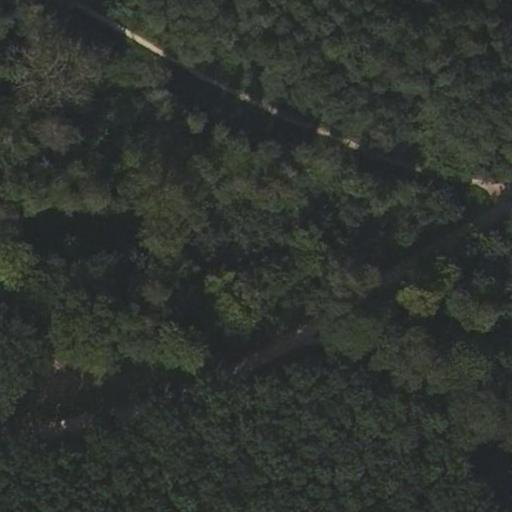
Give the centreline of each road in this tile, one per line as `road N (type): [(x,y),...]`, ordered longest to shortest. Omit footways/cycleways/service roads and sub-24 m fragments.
road 1 (track): [(0,442),(123,427),(299,344),(417,262)]
road 2 (track): [(86,0),(362,159)]
road 3 (track): [(362,159),(511,165)]
